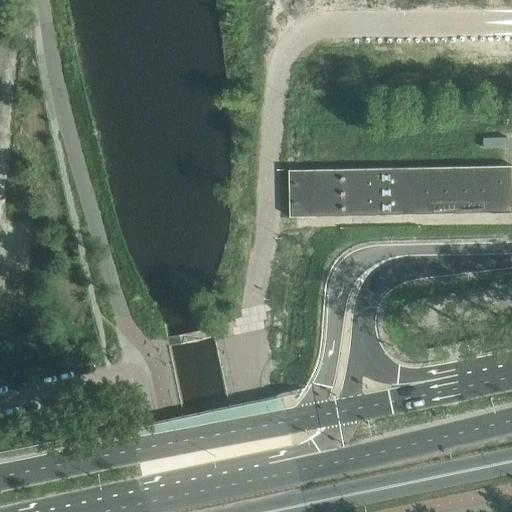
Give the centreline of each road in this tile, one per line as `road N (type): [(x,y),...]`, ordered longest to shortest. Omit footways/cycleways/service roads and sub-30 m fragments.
road 1 (primary): [(303,419),(0,482)]
road 2 (unclassified): [(0,405),(111,377),(133,381),(145,401),(168,511)]
road 3 (secondary): [(266,511),(511,462)]
road 4 (primary): [(297,469),(511,419)]
road 5 (primary): [(108,511),(297,469)]
road 6 (unclassified): [(387,261),(359,270),(345,285),(329,365),(303,419)]
road 7 (unclassified): [(247,325),(242,356),(270,511)]
road 8 (unclassified): [(511,254),(387,261)]
